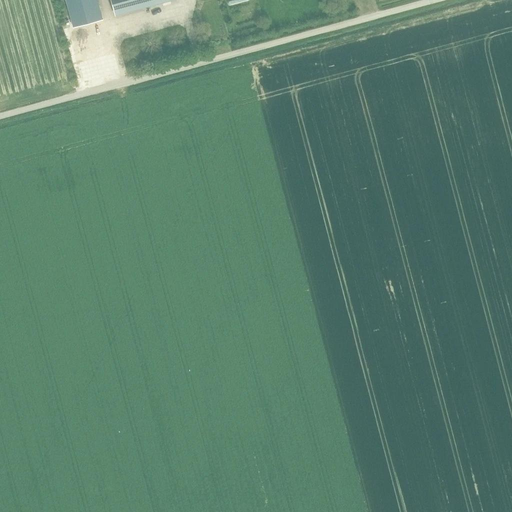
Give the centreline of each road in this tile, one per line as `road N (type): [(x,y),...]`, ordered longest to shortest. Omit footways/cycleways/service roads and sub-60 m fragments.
road 1 (unclassified): [(0,118),(430,0)]
road 2 (unknown): [(193,65),(177,8),(109,28),(122,85)]
